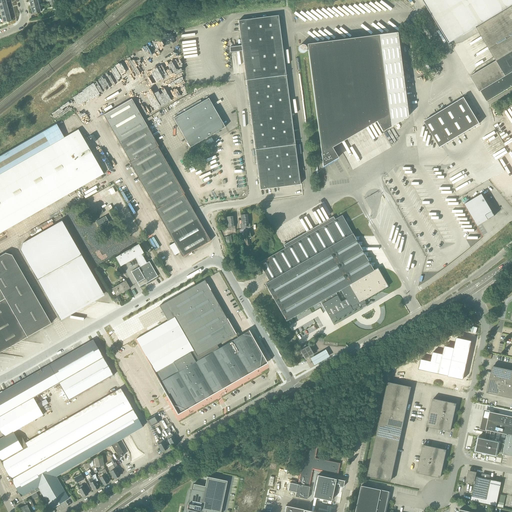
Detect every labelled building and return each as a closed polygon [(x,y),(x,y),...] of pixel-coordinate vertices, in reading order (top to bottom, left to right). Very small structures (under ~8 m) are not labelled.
[(511,0),(422,0),(449,43),(476,27),(511,4),(511,0)] [(39,6),(31,8),(32,14),(40,12),(39,6)] [(511,6),(477,28),(496,61),(471,77),(480,92),(480,91),(487,102),(511,86),(511,6)] [(241,46),(230,47),(230,53),(242,51),(246,80),(245,81),(246,81),(255,150),(254,150),(255,150),(260,190),(300,185),(295,145),(286,75),(278,16),(238,21),(241,46)] [(379,35),(307,44),(321,153),(321,154),(321,156),(323,167),(329,163),(329,164),(332,163),(331,162),(333,161),(336,159),(338,158),(332,148),(376,122),(382,132),(390,127),(408,117),(397,33),(379,35)] [(303,53),(304,53),(305,52),(306,52),(306,51),(306,50),(307,49),(306,49),(306,48),(306,47),(306,46),(305,46),(304,45),(303,45),(302,45),(301,45),(300,45),(300,46),(299,46),(299,47),(298,47),(298,48),(298,49),(298,50),(298,51),(299,51),(299,52),(300,52),(300,53),(301,53),(302,53),(303,53)] [(464,97),(424,122),(440,148),(480,124),(464,97)] [(178,116),(173,119),(190,148),(225,127),(208,98),(198,104),(197,102),(177,113),(178,116)] [(103,115),(109,125),(137,109),(131,99),(103,115)] [(114,134),(142,118),(137,109),(109,125),(114,134)] [(114,134),(120,144),(148,128),(142,118),(114,134)] [(0,232),(82,186),(98,177),(99,179),(102,177),(100,175),(103,174),(78,130),(64,138),(56,124),(0,156),(0,232)] [(158,146),(148,128),(120,144),(130,162),(129,163),(158,147),(157,147),(159,146),(158,146)] [(129,163),(135,172),(163,156),(158,147),(129,163)] [(163,156),(135,172),(140,181),(168,165),(163,156)] [(140,181),(145,189),(173,173),(168,165),(140,181)] [(145,189),(150,198),(178,182),(173,173),(145,189)] [(184,193),(178,182),(150,198),(156,209),(183,194),(185,193),(184,193)] [(188,203),(183,194),(156,209),(156,210),(155,210),(160,219),(188,203)] [(482,194),(464,204),(477,226),(482,223),(495,216),(482,194)] [(188,203),(160,219),(166,229),(194,212),(188,203)] [(102,209),(92,215),(94,218),(104,212),(102,209)] [(199,222),(194,212),(166,229),(171,238),(199,222)] [(106,216),(96,221),(103,234),(113,229),(108,220),(109,220),(108,220),(106,216)] [(285,249),(260,263),(268,278),(270,282),(267,283),(266,284),(268,288),(286,321),(291,318),(341,290),(351,308),(359,303),(363,300),(363,301),(366,299),(388,287),(377,268),(373,271),(364,256),(342,216),(335,220),(333,217),(283,245),(285,249)] [(22,243),(20,250),(37,280),(59,319),(60,318),(69,313),(69,309),(74,310),(75,306),(80,307),(80,303),(85,304),(86,300),(91,301),(103,294),(81,255),(62,221),(22,243)] [(205,232),(199,222),(171,238),(177,248),(205,232)] [(205,232),(177,248),(182,257),(210,241),(205,232)] [(149,262),(147,263),(141,254),(143,253),(138,244),(115,257),(120,266),(135,258),(141,267),(144,273),(142,274),(139,268),(131,272),(137,283),(140,287),(144,284),(146,282),(146,283),(148,282),(147,282),(150,281),(158,277),(149,262)] [(0,349),(4,350),(5,346),(10,347),(10,343),(15,344),(16,340),(21,341),(27,337),(27,338),(28,337),(27,337),(51,323),(12,255),(5,253),(0,256),(0,349)] [(165,323),(136,339),(151,366),(155,372),(161,382),(179,413),(188,408),(196,403),(204,399),(210,395),(221,389),(229,384),(246,375),(257,368),(266,363),(248,332),(239,337),(238,338),(218,349),(216,345),(236,334),(235,333),(233,329),(205,280),(159,306),(164,316),(168,321),(165,323)] [(126,281),(112,289),(117,297),(130,289),(126,281)] [(421,359),(418,369),(448,376),(463,379),(471,342),(456,338),(454,348),(444,346),(443,355),(433,352),(431,362),(421,359)] [(0,393),(0,430),(4,437),(13,432),(43,415),(33,397),(46,390),(59,383),(69,400),(113,375),(113,376),(113,375),(93,340),(85,345),(36,372),(16,384),(15,385),(6,390),(0,393)] [(309,346),(300,350),(305,359),(314,354),(309,346)] [(325,350),(310,359),(311,360),(314,365),(329,357),(327,354),(325,350)] [(509,384),(511,371),(511,370),(492,366),(489,380),(500,382),(509,384)] [(497,395),(500,382),(489,380),(486,393),(497,395)] [(387,382),(384,396),(408,401),(411,387),(387,382)] [(509,384),(500,382),(497,395),(506,397),(509,384)] [(4,437),(0,439),(0,460),(23,500),(31,495),(36,492),(40,490),(38,487),(47,481),(56,476),(83,461),(105,448),(112,444),(116,442),(130,434),(143,427),(123,392),(63,426),(27,446),(22,437),(17,439),(16,436),(13,432),(4,437)] [(384,396),(382,409),(405,414),(408,401),(384,396)] [(433,399),(430,413),(453,418),(456,404),(433,399)] [(382,409),(379,423),(402,428),(405,414),(382,409)] [(484,410),(479,430),(485,431),(486,430),(487,430),(485,439),(478,437),(475,452),(496,456),(497,453),(503,454),(502,455),(511,456),(511,416),(490,412),(490,411),(484,410)] [(453,418),(430,413),(427,427),(450,432),(453,418)] [(155,415),(147,420),(151,427),(159,422),(155,415)] [(379,423),(376,436),(400,441),(402,428),(379,423)] [(172,434),(167,437),(168,439),(168,440),(172,446),(173,446),(175,445),(175,444),(177,443),(173,437),(173,436),(172,434)] [(376,436),(373,449),(397,454),(400,441),(376,436)] [(161,439),(157,442),(159,445),(158,445),(162,452),(163,451),(165,451),(165,450),(167,449),(163,442),(161,439)] [(116,442),(112,444),(119,458),(124,455),(116,442)] [(290,483),(288,491),(296,492),(295,497),(307,499),(308,495),(309,491),(310,487),(308,487),(312,470),(312,469),(318,470),(337,474),(339,464),(314,458),(317,447),(306,445),(304,457),(297,456),(296,462),(303,463),(302,466),(301,473),(298,485),(297,484),(290,483)] [(423,445),(420,459),(443,464),(446,450),(423,445)] [(373,449),(370,462),(394,467),(397,454),(373,449)] [(117,477),(120,476),(116,469),(113,464),(116,462),(112,455),(109,457),(112,462),(107,465),(114,479),(115,479),(116,479),(117,478),(117,477)] [(104,465),(102,456),(98,456),(94,459),(96,467),(104,465)] [(443,464),(420,459),(417,473),(440,478),(443,464)] [(394,467),(370,462),(367,476),(391,481),(394,467)] [(97,489),(99,488),(95,481),(93,477),(91,478),(90,477),(93,475),(91,472),(90,470),(87,471),(89,475),(86,477),(94,491),(94,490),(95,491),(97,490),(97,489)] [(466,479),(465,483),(474,485),(471,496),(470,501),(496,506),(501,482),(491,480),(476,476),(477,472),(474,472),(468,471),(466,479)] [(107,483),(109,482),(105,475),(104,476),(103,473),(99,475),(100,478),(99,478),(103,485),(104,485),(105,485),(107,484),(107,483)] [(82,475),(74,478),(77,483),(84,479),(82,475)] [(313,497),(323,499),(327,500),(331,501),(335,484),(339,484),(339,487),(343,487),(344,481),(318,475),(313,497)] [(56,476),(47,481),(60,504),(69,498),(68,498),(56,476)] [(188,509),(187,511),(200,511),(201,511),(220,511),(227,481),(207,477),(205,486),(193,484),(192,489),(189,504),(188,503),(187,509),(188,509)] [(60,504),(47,481),(38,487),(40,490),(51,509),(50,509),(60,504)] [(85,496),(88,494),(84,487),(83,487),(82,485),(78,487),(79,489),(79,490),(83,497),(84,497),(85,497),(85,496)] [(361,486),(355,511),(376,511),(377,511),(380,511),(385,511),(389,492),(361,486)] [(26,505),(20,508),(22,511),(30,511),(29,509),(34,507),(31,500),(25,503),(26,505)]
